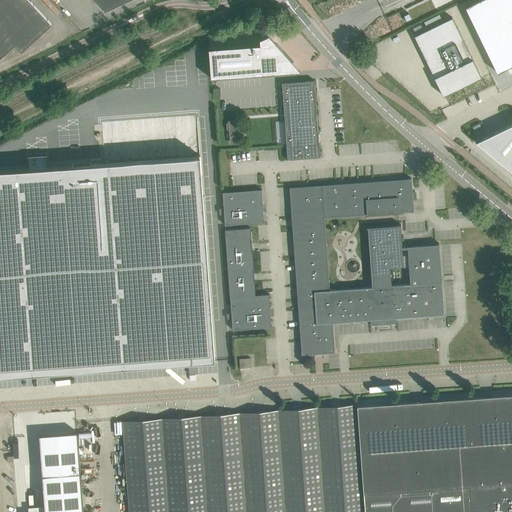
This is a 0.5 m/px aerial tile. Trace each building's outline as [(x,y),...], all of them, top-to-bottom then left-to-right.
[(0,0),(0,57),(14,44),(21,52),(51,24),(29,0),(0,0)] [(93,0),(104,11),(128,0),(93,0)] [(407,23),(429,13),(422,0),(419,0),(400,9),(407,23)] [(511,0),(479,0),(465,7),(497,72),(511,64),(511,0)] [(452,17),(414,36),(443,95),(481,77),(452,17)] [(260,44),(208,48),(210,78),(262,74),(262,73),(261,73),(261,64),(293,62),(276,43),(269,35),(259,39),(260,44)] [(319,157),(320,157),(315,80),(282,83),(287,160),(288,160),(288,159),(319,157)] [(482,140),(479,144),(511,171),(511,123),(505,127),(488,135),(482,138),(482,140)] [(0,375),(215,360),(200,155),(48,167),(47,154),(28,156),(28,168),(0,169),(0,375)] [(415,192),(412,192),(411,178),(322,185),(289,187),(292,220),(297,292),(299,325),(301,354),(334,352),(332,322),(370,320),(370,325),(396,323),(396,318),(443,314),(443,315),(444,315),(439,243),(438,243),(438,244),(402,247),(400,226),(401,225),(401,224),(399,224),(399,225),(368,226),(372,287),(329,290),(324,217),(367,214),(399,212),(414,211),(413,199),(416,199),(415,192)] [(233,224),(264,221),(261,190),(262,190),(262,189),(222,192),(225,225),(233,224)] [(270,295),(270,294),(255,295),(250,228),(225,230),(230,297),(232,330),(272,327),(272,326),(271,326),(269,295),(270,295)] [(239,358),(239,366),(250,366),(250,358),(239,358)] [(511,511),(511,394),(357,405),(357,404),(279,410),(123,421),(129,511),(511,511)] [(44,511),(83,511),(78,433),(39,436),(44,511)]
